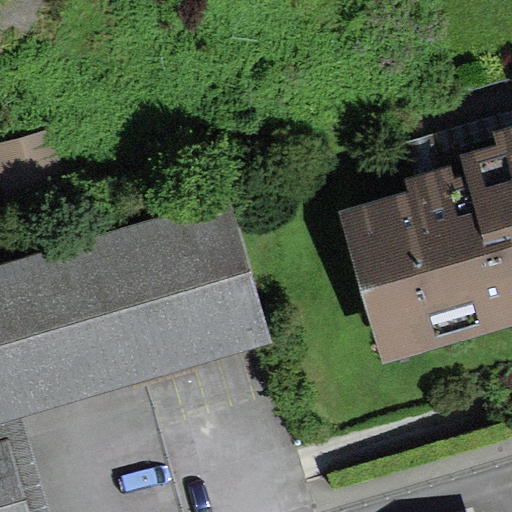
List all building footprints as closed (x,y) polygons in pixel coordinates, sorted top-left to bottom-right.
[(0,142),(0,175),(7,201),(64,186),(49,129),(0,142)] [(504,266),(511,263),(511,129),(501,133),(505,145),(472,155),(477,174),(504,266)] [(511,310),(511,263),(504,266),(477,174),(448,183),(445,170),(414,179),(417,192),(350,211),(386,334),(426,323),(429,334),(462,325),(458,313),(493,303),(496,315),(511,310)] [(0,269),(0,406),(131,368),(136,384),(194,367),(189,351),(259,330),(223,204),(183,216),(178,201),(149,210),(153,225),(0,269)] [(24,511),(5,444),(0,445),(0,511),(24,511)]
